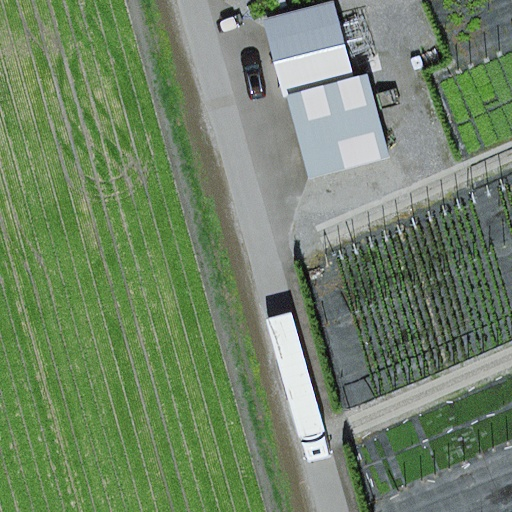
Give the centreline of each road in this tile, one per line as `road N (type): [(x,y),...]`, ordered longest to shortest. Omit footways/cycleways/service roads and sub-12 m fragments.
road 1 (track): [(196,0),(336,511)]
road 2 (track): [(267,260),(511,153)]
road 3 (track): [(511,352),(315,436)]
road 4 (track): [(384,0),(424,191)]
